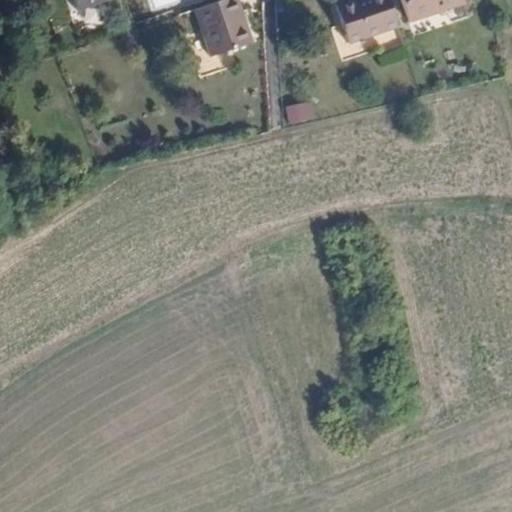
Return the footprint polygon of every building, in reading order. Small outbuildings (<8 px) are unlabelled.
[(106,0),(74,0),(78,10),(106,0)] [(237,0),(223,0),(196,9),(211,57),(252,44),(237,0)] [(349,43),(398,27),(389,0),(368,0),(359,3),(357,0),(346,0),(335,4),(349,43)] [(463,0),(402,0),(410,22),(465,4),(463,0)] [(305,101),(286,106),(290,123),(314,116),(311,103),(306,104),(305,101)]
